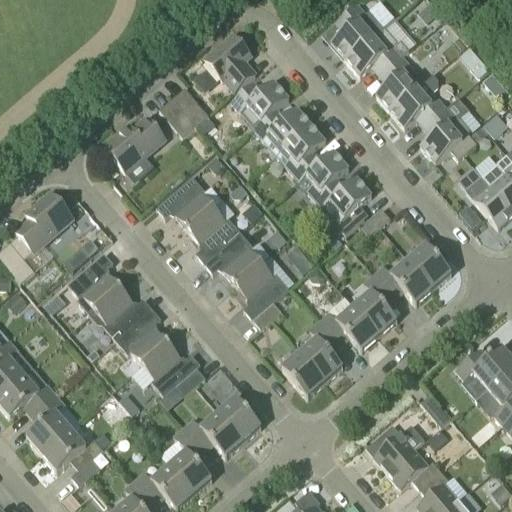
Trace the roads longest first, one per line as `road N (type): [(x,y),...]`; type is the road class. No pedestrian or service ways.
road 1 (residential): [(306,447),(60,160)]
road 2 (residential): [(496,289),(255,6)]
road 3 (residential): [(60,160),(232,15),(255,6)]
road 4 (residential): [(306,447),(496,289)]
